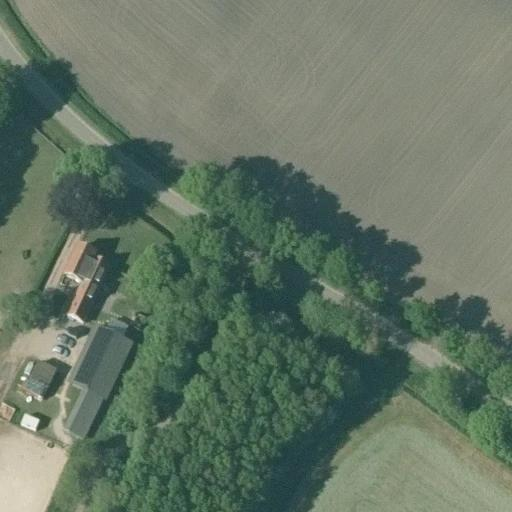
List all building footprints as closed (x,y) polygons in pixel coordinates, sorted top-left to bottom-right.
[(82,286),(67,318),(84,325),(109,270),(92,262),(94,258),(76,249),(63,277),(82,286)] [(133,334),(103,322),(81,377),(110,390),(133,334)] [(24,354),(10,386),(34,396),(48,364),(24,354)] [(0,404),(0,421),(14,428),(21,415),(0,404)] [(81,438),(88,417),(75,412),(73,419),(61,415),(56,430),(81,438)]
